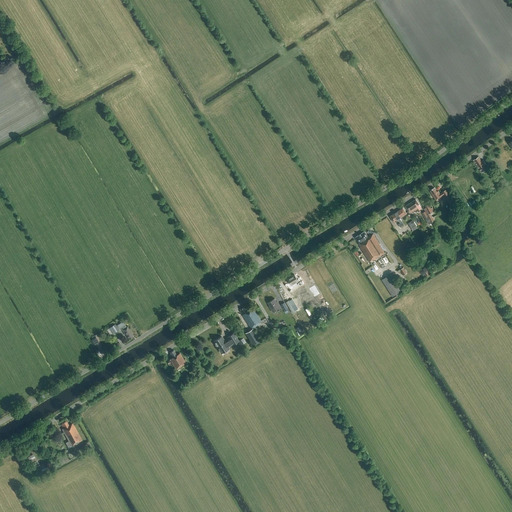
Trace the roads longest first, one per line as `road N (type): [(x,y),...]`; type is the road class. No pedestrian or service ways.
road 1 (unclassified): [(0,452),(511,128)]
road 2 (unclassified): [(0,423),(390,185),(511,100)]
